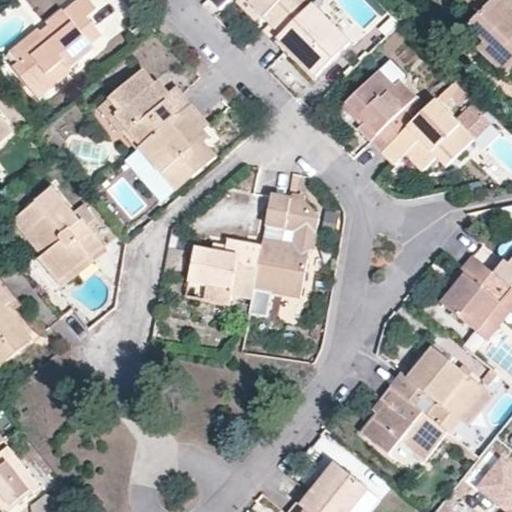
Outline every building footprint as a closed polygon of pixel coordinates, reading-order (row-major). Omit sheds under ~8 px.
[(45,22),(49,26),(56,36),(48,43),(40,33),(38,31),(16,48),(25,58),(18,64),(12,68),(29,90),(63,63),(69,72),(95,50),(90,45),(101,36),(86,17),(97,10),(88,0),(78,0),(65,10),(64,9),(45,22)] [(257,22),(263,16),(247,0),(237,0),(237,1),(257,22)] [(281,35),(310,7),(303,0),(247,0),(263,16),(269,23),(261,31),(273,43),(277,40),(281,35)] [(511,0),(466,0),(481,14),(468,27),(484,45),(480,49),(508,78),(511,73),(511,0)] [(313,4),(310,7),(281,35),(277,40),(315,77),(351,42),(313,4)] [(49,26),(40,33),(48,43),(56,36),(49,26)] [(462,33),(480,49),(484,45),(468,27),(462,33)] [(25,58),(16,48),(9,52),(18,64),(25,58)] [(511,83),(508,78),(480,49),(470,60),(502,93),(511,83)] [(63,63),(29,90),(37,100),(71,73),(69,72),(63,63)] [(164,97),(155,84),(143,70),(110,99),(122,113),(116,117),(129,133),(126,137),(138,151),(140,149),(192,105),(177,87),(169,93),(164,97)] [(382,153),(416,120),(404,110),(416,98),(401,83),(395,87),(381,72),(347,104),(367,123),(360,130),(382,153)] [(159,80),(155,84),(164,97),(169,93),(159,80)] [(123,138),(126,137),(129,133),(116,117),(122,113),(110,99),(99,108),(123,138)] [(474,140),(435,102),(416,120),(382,153),(395,166),(406,154),(424,173),(438,159),(447,167),(474,140)] [(210,127),(192,105),(140,149),(178,192),(216,159),(204,145),(198,136),(204,131),(210,127)] [(0,142),(13,133),(0,116),(0,142)] [(210,137),(204,131),(198,136),(204,145),(210,137)] [(54,188),(14,220),(43,257),(39,260),(63,288),(94,262),(90,257),(105,247),(84,221),(81,223),(54,188)] [(302,299),(310,251),(314,251),(320,221),(304,202),(271,196),(262,247),(254,290),(253,299),(250,315),(268,318),(273,294),(302,299)] [(254,290),(262,247),(229,240),(227,254),(195,249),(189,283),(233,292),(232,296),(253,299),(254,290)] [(493,274),(473,258),(461,271),(467,275),(456,288),(442,303),(477,332),(501,304),(491,296),(503,282),(493,274)] [(511,263),(510,266),(505,261),(493,274),(503,282),(511,289),(511,263)] [(467,275),(461,271),(451,284),(456,288),(467,275)] [(511,290),(511,289),(503,282),(491,296),(501,304),(511,290)] [(231,305),(232,296),(233,292),(189,283),(186,297),(231,305)] [(0,289),(0,369),(34,343),(5,307),(11,302),(0,289)] [(403,374),(392,388),(449,433),(484,389),(435,349),(410,379),(403,374)] [(498,374),(492,369),(483,380),(490,386),(498,374)] [(392,388),(383,399),(388,403),(379,415),(363,432),(389,456),(401,443),(425,463),(449,433),(392,388)] [(484,389),(449,433),(453,436),(464,423),(469,428),(494,397),(484,390),(484,389)] [(388,403),(383,399),(374,411),(379,415),(388,403)] [(0,507),(3,511),(10,511),(39,489),(8,447),(0,453),(0,507)] [(511,511),(511,468),(502,461),(481,487),(511,511),(510,511),(511,511)] [(337,466),(321,485),(312,496),(307,493),(298,503),(308,511),(352,511),(370,492),(337,466)] [(312,496),(321,485),(316,481),(307,493),(312,496)] [(308,511),(298,503),(290,511),(308,511)]
